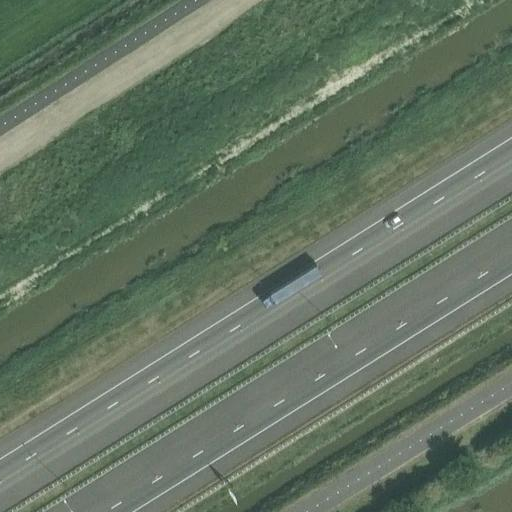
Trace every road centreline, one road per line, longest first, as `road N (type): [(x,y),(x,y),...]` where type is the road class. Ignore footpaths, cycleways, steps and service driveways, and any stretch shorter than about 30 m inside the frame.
road 1 (motorway): [(511,165),(0,488)]
road 2 (motorway): [(99,511),(511,253)]
